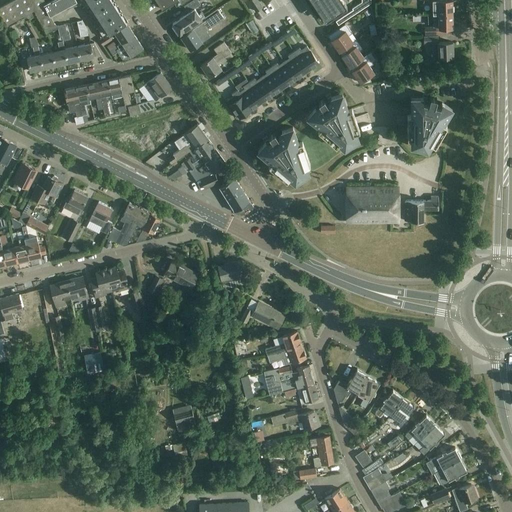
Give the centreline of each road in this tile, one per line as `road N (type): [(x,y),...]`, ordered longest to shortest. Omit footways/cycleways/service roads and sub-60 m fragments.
road 1 (tertiary): [(258,242),(1,112)]
road 2 (residential): [(328,331),(447,407),(506,511)]
road 3 (residential): [(0,128),(204,234)]
road 4 (residential): [(230,146),(338,74),(290,0)]
road 5 (secondary): [(506,58),(493,275)]
road 6 (tertiary): [(463,307),(362,290),(258,242)]
road 7 (residential): [(0,282),(204,234)]
road 8 (residential): [(371,511),(345,461),(316,356),(328,331)]
road 9 (residential): [(169,56),(21,92),(1,112)]
road 10 (unknown): [(268,204),(369,162),(423,173)]
